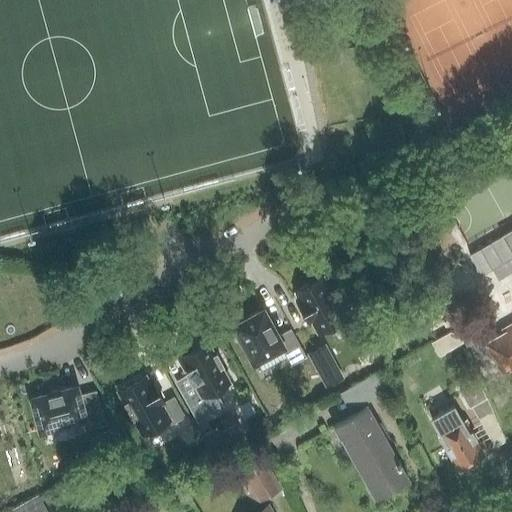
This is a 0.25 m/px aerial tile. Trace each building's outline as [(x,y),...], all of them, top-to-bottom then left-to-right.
[(505,332),(486,342),(501,369),(511,362),(511,227),(502,233),(511,250),(511,322),(503,327),(505,332)] [(322,277),(296,292),(299,298),(296,300),(309,322),(312,321),(318,331),(344,317),(322,277)] [(262,310),(248,318),(234,326),(254,361),(280,346),(291,365),(306,356),(290,328),(276,336),(262,310)] [(457,327),(466,346),(483,337),(484,336),(475,321),(473,318),(457,326),(457,327)] [(192,355),(181,361),(197,391),(185,398),(197,420),(223,406),(213,389),(228,381),(220,366),(223,364),(216,352),(213,354),(206,342),(190,351),(192,355)] [(325,344),(308,353),(327,387),(344,377),(325,344)] [(377,370),(339,393),(350,411),(388,389),(377,370)] [(144,375),(118,390),(143,434),(168,419),(171,424),(185,416),(174,396),(163,402),(151,380),(148,382),(144,375)] [(105,424),(95,391),(78,396),(75,386),(32,398),(40,429),(83,418),(86,429),(105,424)] [(456,471),(482,456),(475,444),(479,442),(465,418),(462,420),(453,404),(429,417),(439,434),(436,436),(456,471)] [(373,483),(379,480),(386,491),(393,487),(394,489),(405,482),(405,481),(407,480),(366,406),(332,425),(339,438),(345,434),(373,483)] [(216,427),(202,435),(212,453),(226,445),(216,427)] [(253,441),(230,455),(244,478),(238,482),(253,506),(282,489),(253,441)] [(13,510),(9,511),(45,511),(35,493),(11,507),(13,510)]
